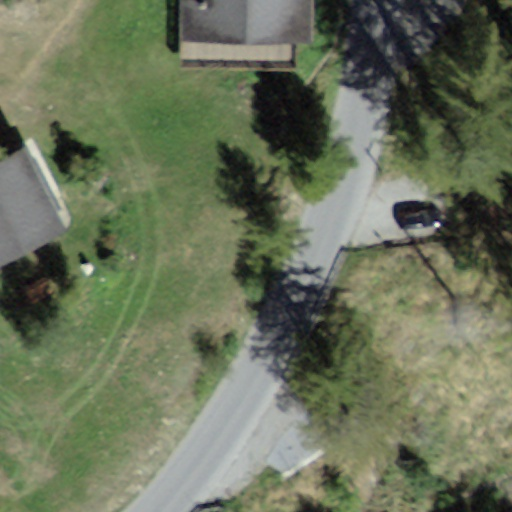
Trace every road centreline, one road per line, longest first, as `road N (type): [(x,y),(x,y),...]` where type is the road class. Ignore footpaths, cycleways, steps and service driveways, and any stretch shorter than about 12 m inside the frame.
road 1 (residential): [(383,0),(365,142),(334,230),(158,511)]
road 2 (track): [(380,18),(460,102),(511,44)]
